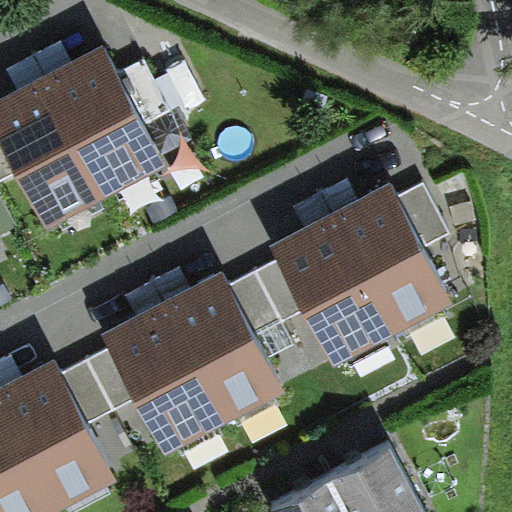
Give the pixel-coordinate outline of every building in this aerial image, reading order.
[(104,46),(43,77),(106,200),(168,169),(161,155),(145,124),(118,72),(104,46)] [(144,59),(118,72),(145,124),(170,109),(144,59)] [(43,77),(0,99),(0,140),(16,173),(46,231),(106,200),(43,77)] [(194,139),(178,105),(170,109),(145,124),(161,155),(194,139)] [(0,180),(16,173),(0,140),(0,180)] [(421,182),(396,197),(422,246),(448,232),(421,182)] [(396,197),(389,183),(327,216),(390,335),(452,303),(422,246),(396,197)] [(333,365),(390,335),(327,216),(270,246),(277,260),(303,308),(333,365)] [(303,308),(277,260),(255,270),(281,320),(303,308)] [(222,270),(161,303),(224,423),(285,391),(267,356),(255,333),(230,284),(222,270)] [(255,333),(281,320),(255,270),(230,284),(255,333)] [(161,303),(101,335),(107,348),(134,399),(163,454),(224,423),(161,303)] [(292,344),(281,320),(255,333),(267,356),(292,344)] [(134,399),(107,348),(87,360),(112,409),(134,399)] [(62,373),(56,360),(0,388),(0,404),(55,511),(61,511),(119,482),(88,422),(62,373)] [(88,422),(112,409),(87,360),(62,373),(88,422)] [(0,511),(55,511),(0,404),(0,511)] [(330,485),(344,511),(422,511),(392,453),(330,485)] [(344,511),(330,485),(278,511),(344,511)]
